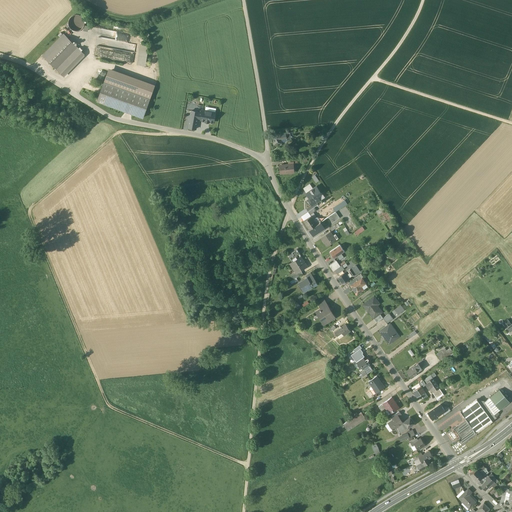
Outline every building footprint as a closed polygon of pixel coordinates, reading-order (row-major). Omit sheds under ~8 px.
[(84,26),(85,23),(84,20),(82,17),(80,15),(76,15),(73,15),(71,17),(69,20),(68,23),(69,26),(71,29),(74,30),(77,31),(80,30),(82,29),(84,26)] [(78,48),(64,34),(43,55),(57,69),(78,48)] [(132,62),(136,43),(99,37),(98,40),(104,41),(104,43),(107,43),(107,42),(109,43),(109,41),(113,42),(113,45),(116,46),(115,50),(128,53),(127,61),(132,62)] [(146,65),(149,44),(140,43),(137,64),(146,65)] [(78,48),(57,69),(63,75),(84,54),(78,48)] [(154,86),(109,69),(98,101),(143,117),(154,86)] [(192,110),(188,127),(196,129),(198,119),(199,113),(199,112),(192,110)] [(215,113),(202,110),(202,113),(201,119),(200,120),(213,123),(215,113)] [(286,133),(272,136),(274,144),(282,143),(282,142),(281,138),(286,137),(287,137),(286,133)] [(293,164),(288,165),(288,164),(285,164),(285,165),(280,165),(281,173),(285,173),(289,173),(289,172),(293,172),(293,164)] [(316,187),(307,193),(310,198),(308,200),(312,205),(317,202),(320,200),(317,196),(321,193),(316,187)] [(333,208),(336,212),(347,204),(344,200),(333,208)] [(317,202),(312,205),(306,209),(308,212),(314,207),(318,205),(317,202)] [(385,214),(388,220),(392,218),(385,206),(376,211),(380,217),(385,214)] [(340,218),(336,212),(328,217),(332,223),(340,218)] [(311,216),(304,221),(310,229),(317,225),(311,216)] [(317,225),(310,229),(313,235),(324,228),(321,222),(317,225)] [(358,235),(365,229),(362,226),(355,232),(358,235)] [(336,240),(330,231),(321,237),(327,246),(336,240)] [(340,245),(330,252),(334,258),(344,251),(340,245)] [(290,258),(293,262),(301,257),(297,250),(292,253),(293,256),(290,258)] [(293,262),(290,263),(296,272),(298,271),(301,270),(307,266),(301,257),(293,262)] [(347,264),(345,261),(342,264),(345,269),(347,268),(348,269),(355,264),(352,260),(347,264)] [(296,272),(291,275),(294,279),(296,277),(303,273),(301,270),(298,271),(296,272)] [(303,282),(300,284),(304,291),(309,288),(308,286),(312,284),(314,286),(318,284),(311,273),(306,275),(308,279),(303,282)] [(345,273),(338,277),(342,284),(349,279),(345,273)] [(358,280),(351,285),(357,294),(364,290),(362,286),(366,284),(362,278),(358,280)] [(374,296),(363,304),(366,309),(367,308),(374,318),(380,313),(374,303),(377,301),(374,296)] [(323,299),(318,302),(321,308),(327,305),(323,299)] [(330,309),(327,305),(321,308),(316,311),(323,323),(334,317),(329,310),(330,309)] [(405,310),(401,305),(395,309),(399,315),(405,310)] [(380,313),(374,318),(377,322),(383,318),(380,313)] [(389,313),(383,318),(387,323),(393,318),(389,313)] [(511,323),(508,319),(503,323),(511,332),(511,331),(511,323)] [(346,324),(339,328),(340,328),(342,332),(344,335),(350,330),(346,324)] [(388,324),(379,330),(389,343),(399,336),(396,331),(394,333),(388,324)] [(356,362),(363,357),(364,356),(362,352),(363,352),(360,348),(355,351),(351,354),(356,362)] [(445,348),(440,351),(436,354),(441,361),(453,352),(450,348),(447,350),(445,348)] [(363,357),(356,362),(360,367),(361,366),(363,369),(364,368),(369,364),(370,364),(367,360),(368,359),(368,358),(367,358),(365,359),(363,357)] [(418,363),(414,366),(418,371),(422,369),(421,367),(418,363)] [(369,364),(364,368),(364,369),(364,370),(367,374),(373,370),(370,366),(369,364)] [(414,366),(406,371),(411,378),(419,372),(418,371),(414,366)] [(377,375),(368,381),(376,393),(385,387),(377,375)] [(431,375),(419,383),(420,386),(421,386),(422,387),(426,384),(428,389),(430,388),(433,392),(439,388),(431,375)] [(416,389),(413,390),(417,396),(425,391),(422,387),(421,386),(420,386),(416,389)] [(439,388),(433,392),(437,399),(441,396),(442,396),(442,395),(444,394),(439,388)] [(499,389),(490,397),(481,405),(485,410),(487,413),(490,411),(493,415),(490,417),(492,420),(492,421),(496,418),(494,414),(500,409),(509,401),(499,389)] [(392,396),(383,403),(385,407),(387,410),(388,409),(390,413),(399,407),(392,396)] [(477,399),(460,411),(462,413),(461,415),(463,416),(464,416),(463,418),(466,419),(466,420),(468,422),(485,410),(481,405),(477,399)] [(440,404),(428,413),(433,419),(439,414),(437,410),(441,408),(442,407),(440,404)] [(485,410),(468,422),(473,429),(476,433),(480,429),(489,423),(492,421),(492,420),(490,417),(493,415),(490,411),(487,413),(485,410)] [(361,412),(348,421),(343,424),(348,431),(366,419),(361,412)] [(398,416),(394,419),(394,418),(394,419),(389,422),(393,428),(392,428),(393,429),(398,426),(403,422),(398,416)] [(410,417),(403,421),(408,427),(415,423),(410,417)] [(466,420),(463,423),(462,423),(459,425),(458,425),(458,426),(457,427),(456,430),(462,437),(473,429),(468,422),(466,420)] [(403,422),(398,426),(402,432),(408,427),(403,421),(403,422)] [(489,423),(480,429),(481,431),(490,424),(489,423)] [(462,437),(458,440),(462,445),(481,431),(480,429),(476,433),(473,429),(462,437)] [(409,437),(407,432),(399,436),(401,441),(409,437)] [(421,438),(417,440),(416,439),(413,441),(418,449),(425,444),(421,438)] [(422,455),(419,457),(419,458),(422,461),(417,465),(419,469),(425,465),(430,461),(428,459),(433,456),(429,450),(422,455)] [(420,452),(413,456),(416,460),(419,458),(419,457),(422,455),(420,452)] [(481,466),(471,473),(474,478),(481,473),(479,471),(483,469),(481,466)] [(489,476),(485,479),(486,480),(484,482),(480,478),(477,481),(486,490),(491,485),(494,481),(489,476)] [(458,479),(452,481),(454,488),(460,486),(458,479)] [(468,488),(459,498),(463,502),(469,508),(472,505),(471,503),(474,500),(469,495),(472,492),(468,488)] [(503,495),(509,497),(511,491),(510,490),(510,489),(507,488),(506,491),(504,490),(503,495)] [(490,509),(484,503),(478,509),(481,511),(487,511),(490,509)]
